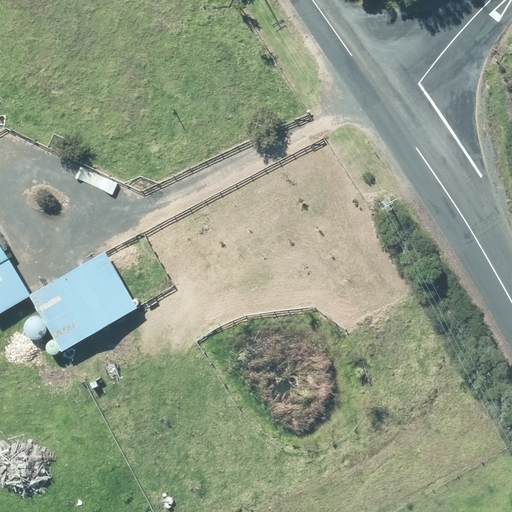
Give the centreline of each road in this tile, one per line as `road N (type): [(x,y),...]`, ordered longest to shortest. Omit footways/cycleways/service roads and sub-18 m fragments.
road 1 (unclassified): [(393,111),(511,302)]
road 2 (unclassified): [(393,111),(493,0)]
road 3 (unclassified): [(314,0),(393,111)]
